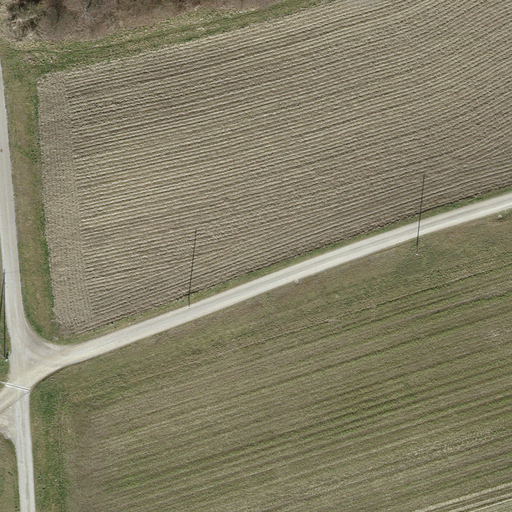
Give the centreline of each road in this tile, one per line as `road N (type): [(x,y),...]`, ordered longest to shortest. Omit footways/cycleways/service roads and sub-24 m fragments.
road 1 (unclassified): [(0,403),(28,372),(511,200)]
road 2 (track): [(0,110),(28,372)]
road 3 (track): [(33,511),(21,384)]
